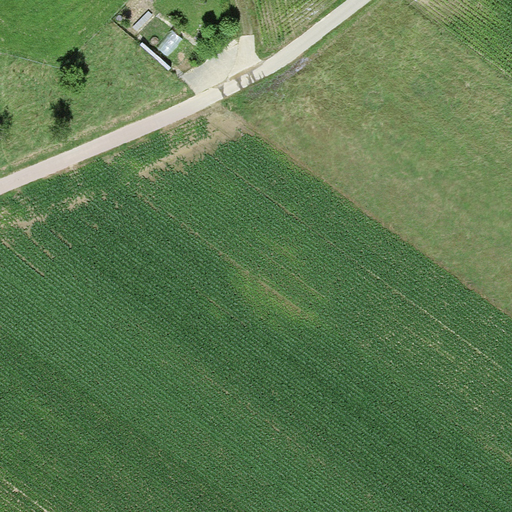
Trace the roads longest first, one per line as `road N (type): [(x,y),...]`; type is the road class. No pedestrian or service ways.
road 1 (residential): [(0,187),(246,77)]
road 2 (track): [(243,0),(246,77),(355,0)]
